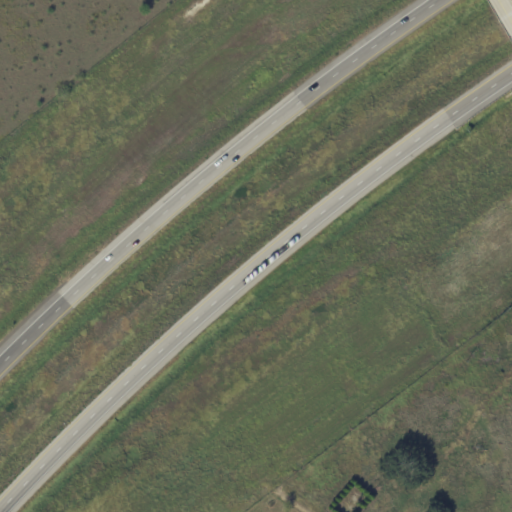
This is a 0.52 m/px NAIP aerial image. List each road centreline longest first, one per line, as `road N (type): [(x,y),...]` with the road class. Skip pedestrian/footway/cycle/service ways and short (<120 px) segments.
road 1 (motorway): [(0,511),(205,312),(511,76)]
road 2 (motorway): [(435,0),(121,244),(0,361)]
